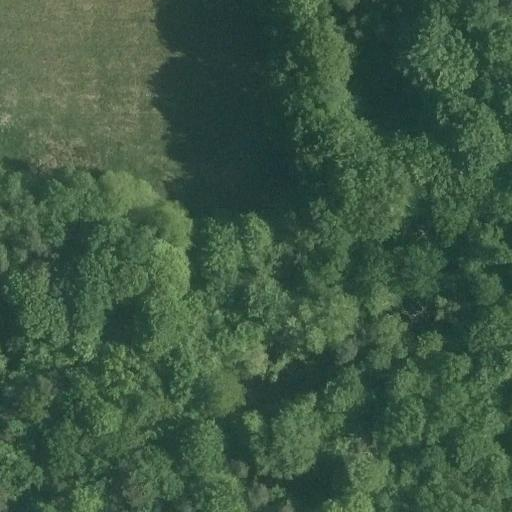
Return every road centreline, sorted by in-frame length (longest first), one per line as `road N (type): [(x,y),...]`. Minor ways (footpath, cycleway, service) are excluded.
road 1 (track): [(0,304),(102,288),(143,292),(171,307),(356,511)]
road 2 (track): [(437,511),(511,284)]
road 3 (track): [(511,190),(428,0)]
